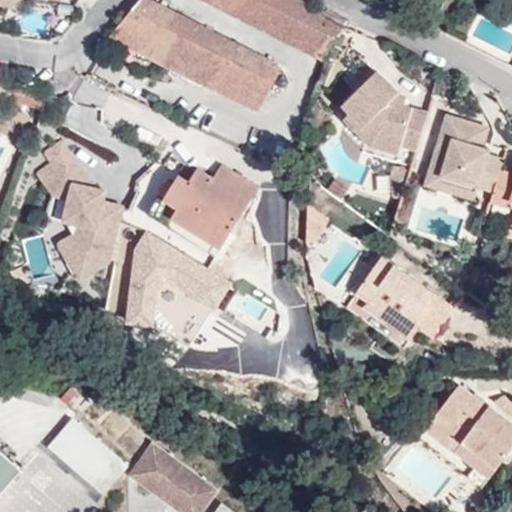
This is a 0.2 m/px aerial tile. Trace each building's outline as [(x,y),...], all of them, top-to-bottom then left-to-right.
[(281,68),(146,0),(140,0),(113,35),(259,110),(281,68)] [(206,0),(327,60),(346,23),(300,0),(206,0)] [(378,136),(405,144),(420,149),(431,112),(405,105),(396,101),(394,98),(400,91),(378,70),(345,104),(352,111),(378,136)] [(45,107),(51,96),(13,85),(11,97),(45,107)] [(396,101),(405,105),(408,96),(400,91),(394,98),(396,101)] [(126,131),(72,104),(61,126),(116,153),(126,131)] [(456,107),(455,110),(476,117),(477,113),(456,107)] [(402,152),(405,144),(378,136),(352,111),(346,118),(374,144),(402,152)] [(480,186),(490,156),(491,151),(483,149),(490,128),(449,117),(432,172),(480,186)] [(75,233),(57,243),(77,282),(133,253),(74,141),(31,163),(52,202),(57,200),(75,233)] [(496,190),(502,170),(505,160),(490,156),(480,186),(496,190)] [(405,198),(414,168),(398,164),(395,173),(396,195),(405,198)] [(225,185),(233,173),(224,167),(216,179),(225,185)] [(259,188),(233,173),(225,185),(216,179),(201,170),(192,183),(182,177),(169,198),(167,200),(181,209),(176,218),(223,247),(259,188)] [(511,173),(502,170),(496,190),(492,201),(511,206),(511,173)] [(477,198),(480,186),(432,172),(428,184),(477,198)] [(217,257),(223,247),(176,218),(181,209),(167,200),(169,198),(162,194),(149,214),(217,257)] [(309,206),(310,245),(318,244),(330,221),(309,206)] [(30,276),(54,272),(47,233),(23,238),(30,276)] [(384,258),(360,291),(372,301),(368,307),(413,339),(422,327),(430,316),(443,327),(457,310),(384,258)] [(475,265),(466,290),(472,294),(476,282),(478,283),(483,268),(475,265)] [(149,282),(153,339),(204,336),(201,299),(187,300),(186,279),(149,282)] [(372,301),(360,291),(348,308),(406,348),(413,339),(368,307),(372,301)] [(436,336),(443,327),(430,316),(422,327),(436,336)] [(511,451),(511,422),(491,406),(487,412),(473,400),(476,397),(460,386),(428,429),(457,452),(464,442),(499,468),(511,451)] [(487,412),(491,406),(492,405),(478,394),(476,397),(473,400),(487,412)] [(497,401),(511,412),(511,411),(511,399),(506,395),(497,401)] [(106,498),(134,470),(128,462),(127,463),(78,416),(50,443),(106,498)] [(492,479),(499,468),(464,442),(457,452),(492,479)] [(156,443),(138,469),(169,502),(182,511),(205,511),(222,490),(156,443)] [(0,511),(0,498),(23,473),(0,452),(0,511)] [(169,502),(138,469),(133,475),(169,502)] [(464,473),(438,488),(452,511),(456,511),(479,499),(464,473)]
